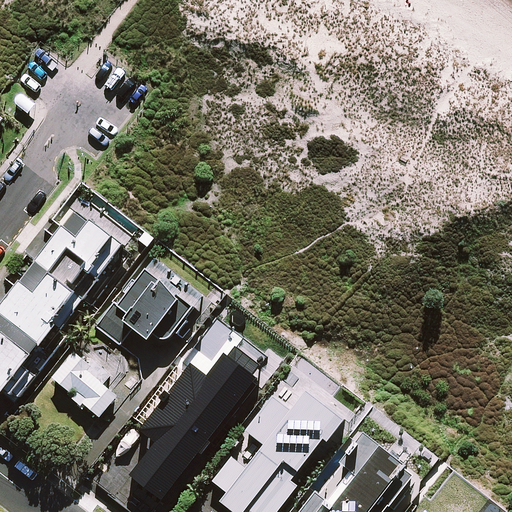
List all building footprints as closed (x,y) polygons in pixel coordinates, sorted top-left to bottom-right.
[(0,377),(22,394),(40,371),(93,299),(95,301),(128,257),(121,251),(131,237),(139,226),(109,204),(101,215),(83,201),(75,212),(64,203),(45,229),(56,237),(51,244),(38,261),(37,260),(0,310),(0,377)] [(155,331),(162,336),(171,335),(174,331),(178,333),(191,317),(187,315),(203,294),(156,257),(123,299),(121,297),(98,325),(121,343),(138,322),(153,334),(155,331)] [(56,375),(71,388),(74,384),(81,389),(74,397),(85,406),(89,402),(102,413),(118,394),(86,369),(91,362),(77,350),(56,375)] [(161,440),(134,475),(166,500),(265,377),(232,350),(209,378),(194,366),(145,427),(161,440)] [(278,511),(298,484),(291,479),(296,471),(282,461),(287,454),(306,468),(328,437),(334,441),(336,442),(355,414),(308,381),(293,403),(274,389),(246,429),(265,443),(256,456),(239,444),(211,484),(225,494),(218,504),(229,511),(278,511)] [(404,466),(407,461),(368,431),(345,462),(352,467),(329,498),(315,488),(297,511),(381,511),(391,500),(394,502),(415,474),(404,466)]
